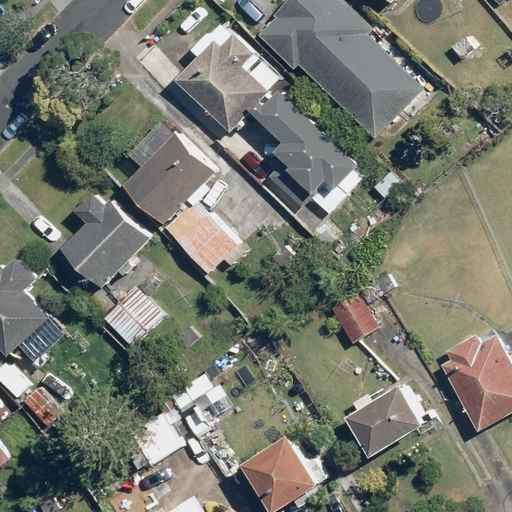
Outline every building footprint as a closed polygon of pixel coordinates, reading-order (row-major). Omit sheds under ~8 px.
[(301,65),(379,138),(427,88),(371,34),(377,29),(346,0),(291,0),(260,33),(298,68),(301,65)] [(202,55),(180,78),(236,131),(256,110),(289,142),(281,151),(289,159),(273,176),(306,208),(315,198),(332,214),(372,172),(285,89),(275,99),(271,95),(274,92),(272,90),(284,77),(238,33),(236,35),(225,25),(215,35),(212,33),(196,49),(202,55)] [(483,48),(467,31),(449,48),(465,65),(483,48)] [(178,133),(128,184),(169,222),(218,171),(178,133)] [(393,168),(374,185),(387,199),(406,182),(393,168)] [(97,193),(79,210),(93,223),(68,248),(107,287),(154,239),(116,200),(110,206),(97,193)] [(193,210),(171,232),(213,275),(229,259),(234,265),(251,249),(207,204),(197,215),(193,210)] [(1,262),(0,262),(0,343),(12,355),(53,317),(27,290),(40,279),(20,258),(7,269),(1,262)] [(153,273),(140,287),(108,319),(137,349),(169,317),(151,298),(164,284),(153,273)] [(391,274),(365,293),(373,305),(399,286),(391,274)] [(331,303),(315,288),(297,305),(313,321),(331,303)] [(360,292),(334,309),(355,344),(382,327),(360,292)] [(511,355),(500,334),(484,343),(479,334),(450,350),(455,359),(446,364),(483,431),(511,415),(511,355)] [(43,384),(27,400),(51,426),(68,411),(43,384)] [(406,384),(353,416),(377,455),(430,423),(406,384)] [(192,420),(205,437),(238,413),(232,404),(213,418),(207,409),(192,420)] [(179,406),(124,439),(119,442),(139,476),(188,446),(183,439),(194,432),(179,406)] [(293,435),(248,463),(279,511),(324,483),(293,435)] [(1,441),(0,441),(0,470),(15,459),(1,441)] [(208,511),(198,495),(170,511),(237,511),(235,509),(229,511),(208,511)]
